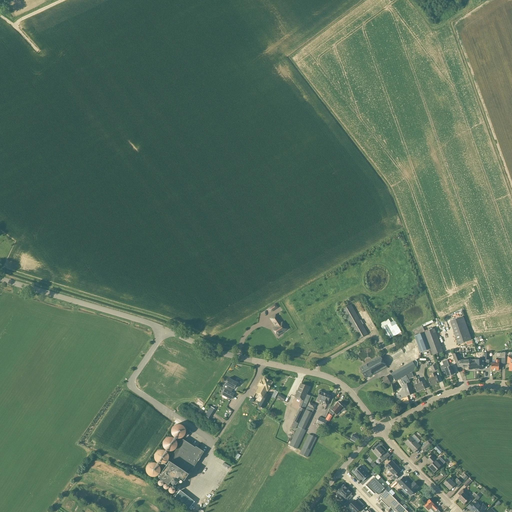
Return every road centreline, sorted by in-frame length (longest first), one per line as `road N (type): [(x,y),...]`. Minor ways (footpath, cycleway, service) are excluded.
road 1 (unclassified): [(0,278),(217,352)]
road 2 (residential): [(379,429),(334,380),(261,362)]
road 3 (residential): [(511,389),(456,390),(379,429)]
